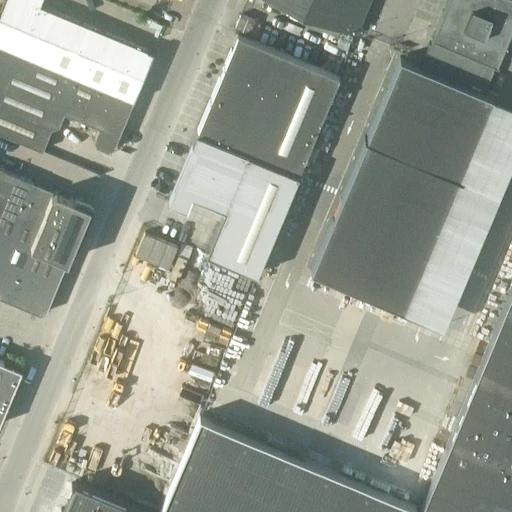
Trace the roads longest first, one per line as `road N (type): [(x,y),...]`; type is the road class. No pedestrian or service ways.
road 1 (unknown): [(511,171),(429,361),(397,361),(283,299),(287,255),(391,0)]
road 2 (unclassified): [(0,510),(203,0)]
road 3 (unknown): [(101,254),(145,294),(155,322),(119,424)]
